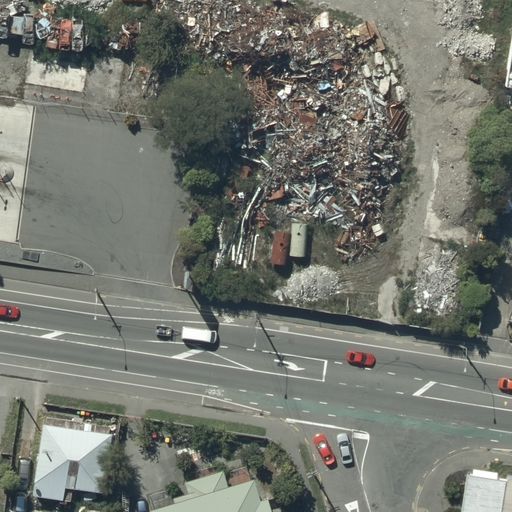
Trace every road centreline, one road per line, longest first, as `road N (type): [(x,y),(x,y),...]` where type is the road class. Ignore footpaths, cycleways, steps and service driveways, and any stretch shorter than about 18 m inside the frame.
road 1 (primary): [(0,334),(352,383)]
road 2 (primary): [(352,383),(511,407)]
road 3 (tertiary): [(366,511),(352,383)]
